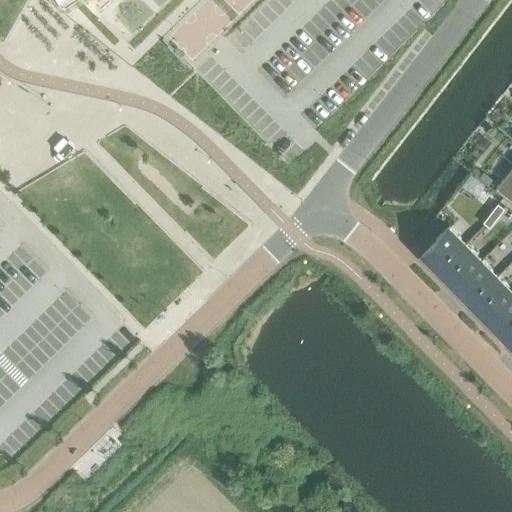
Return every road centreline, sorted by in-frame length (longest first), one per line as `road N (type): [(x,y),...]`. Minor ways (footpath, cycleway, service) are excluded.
road 1 (residential): [(0,502),(22,494),(319,206)]
road 2 (residential): [(319,206),(511,399)]
road 3 (residential): [(472,0),(319,206)]
